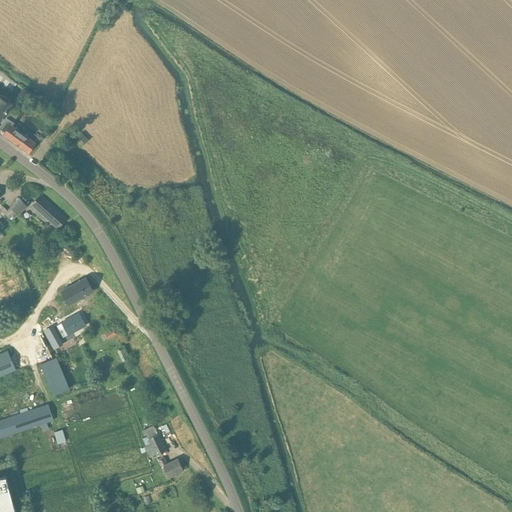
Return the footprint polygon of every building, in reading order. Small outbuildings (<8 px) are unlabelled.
[(0,98),(0,119),(11,104),(10,103),(9,105),(0,98)] [(7,118),(0,127),(0,129),(4,133),(3,135),(29,154),(34,146),(36,143),(12,126),(14,123),(7,118)] [(81,133),(78,136),(85,144),(89,141),(81,133)] [(39,196),(32,204),(29,207),(44,220),(46,218),(57,228),(66,218),(40,195),(39,195),(38,196),(39,196)] [(0,216),(1,218),(3,215),(10,223),(18,215),(18,216),(27,207),(19,199),(8,211),(3,206),(0,209),(0,216)] [(87,279),(63,292),(67,299),(69,304),(93,291),(87,279)] [(79,314),(57,326),(63,337),(85,325),(79,314)] [(0,333),(15,327),(11,319),(0,323),(0,333)] [(43,332),(53,349),(63,344),(53,326),(43,332)] [(113,329),(105,334),(99,337),(103,343),(117,335),(113,329)] [(123,349),(117,352),(122,362),(128,359),(123,349)] [(42,356),(45,362),(41,364),(53,395),(69,388),(54,351),(42,356)] [(0,354),(0,375),(14,369),(7,352),(0,354)] [(0,437),(53,420),(48,404),(0,420),(0,437)] [(148,439),(151,444),(145,447),(150,458),(156,455),(156,456),(166,451),(154,426),(143,432),(144,435),(146,435),(148,439)] [(54,432),(58,444),(70,440),(66,429),(54,432)] [(164,458),(159,460),(162,466),(164,465),(169,477),(184,470),(178,458),(167,464),(164,458)] [(6,476),(0,478),(0,511),(15,511),(16,511),(6,476)] [(143,486),(136,489),(138,494),(145,492),(143,486)]
